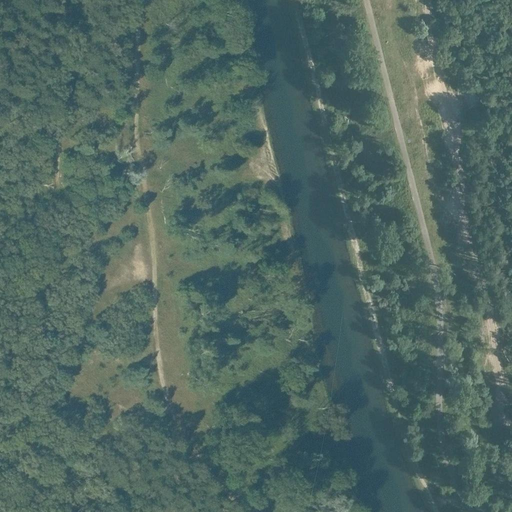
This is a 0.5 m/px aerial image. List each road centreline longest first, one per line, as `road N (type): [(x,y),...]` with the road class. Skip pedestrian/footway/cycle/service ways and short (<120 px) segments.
road 1 (track): [(136,0),(134,144),(155,274),(157,389),(168,420),(242,511)]
road 2 (track): [(473,511),(446,465),(436,279),(365,0)]
road 3 (unknown): [(425,0),(474,278),(511,423)]
road 4 (track): [(0,358),(41,289),(60,213),(66,0)]
